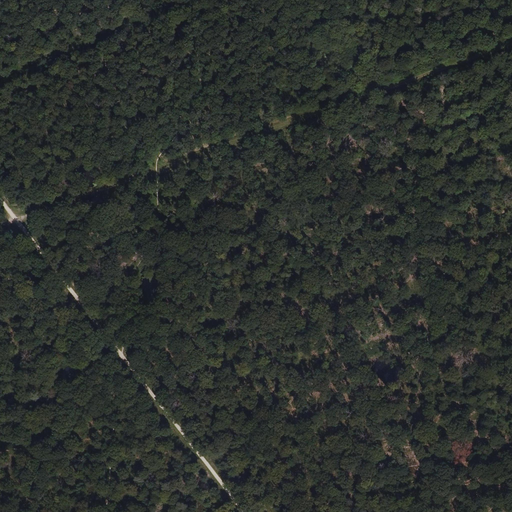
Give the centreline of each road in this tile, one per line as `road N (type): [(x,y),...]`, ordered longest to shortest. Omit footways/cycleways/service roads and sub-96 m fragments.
road 1 (track): [(0,225),(511,42)]
road 2 (track): [(242,511),(0,201)]
